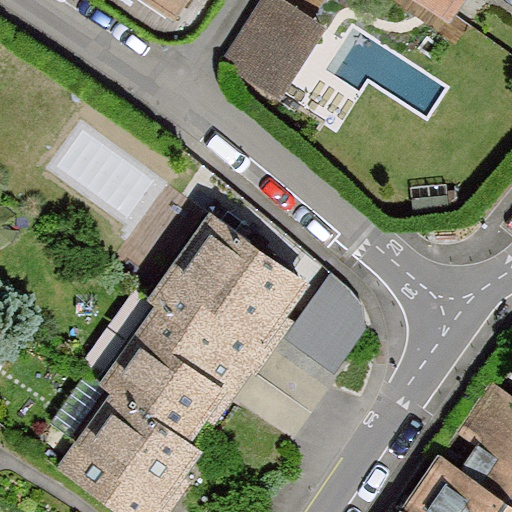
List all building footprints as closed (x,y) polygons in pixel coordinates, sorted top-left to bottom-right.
[(324,31),(278,0),(271,0),(228,63),(278,98),(324,31)] [(432,0),(446,9),(451,0),(432,0)] [(221,308),(264,340),(305,283),(215,217),(172,277),(181,283),(165,307),(203,334),(221,308)] [(364,306),(333,274),(321,294),(365,326),(364,306)] [(185,359),(223,388),(231,394),(250,368),(203,334),(165,307),(152,324),(190,352),(185,359)] [(203,334),(250,368),(254,371),(272,346),(264,340),(221,308),(203,334)] [(109,384),(121,392),(186,439),(223,388),(185,359),(190,352),(152,324),(109,384)] [(462,470),(511,504),(511,396),(500,388),(467,436),(479,443),(462,470)] [(186,439),(121,392),(83,446),(87,450),(82,455),(117,480),(122,472),(161,500),(197,447),(186,439)] [(117,480),(82,455),(69,472),(124,511),(163,511),(168,505),(161,500),(122,472),(117,480)] [(511,511),(511,504),(462,470),(448,460),(411,511),(511,511)]
